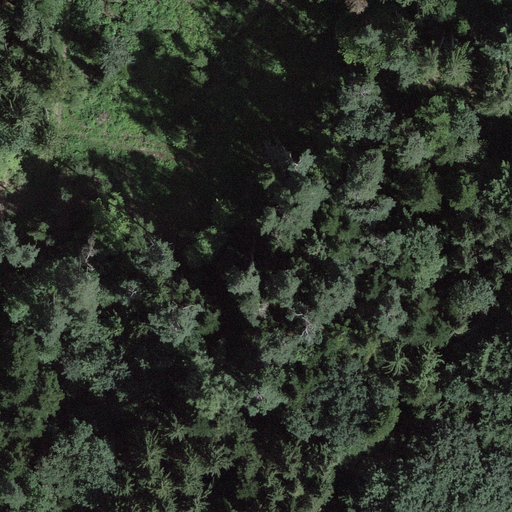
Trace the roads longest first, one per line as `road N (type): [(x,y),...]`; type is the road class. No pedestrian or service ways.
road 1 (track): [(307,511),(337,463),(511,259)]
road 2 (track): [(0,273),(34,218),(63,0)]
